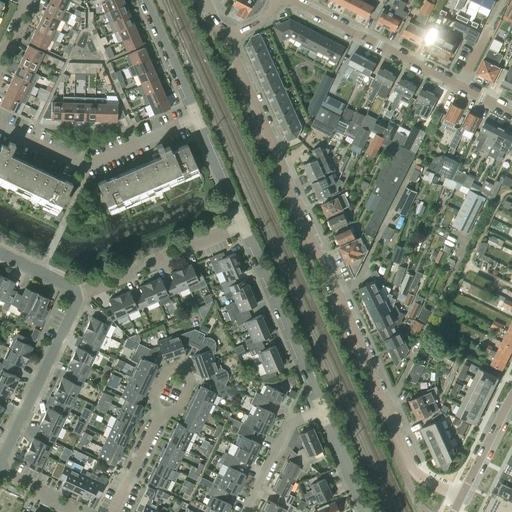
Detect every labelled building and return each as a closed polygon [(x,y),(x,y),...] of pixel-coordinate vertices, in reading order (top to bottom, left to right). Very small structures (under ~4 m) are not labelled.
[(49,0),(48,3),(64,10),(69,0),(49,0)] [(104,0),(104,1),(105,3),(101,4),(104,13),(124,4),(122,0),(104,0)] [(242,19),(243,17),(244,18),(252,0),(234,0),(232,5),(233,5),(234,8),(238,10),(236,13),(237,14),(236,14),(238,15),(238,16),(242,19)] [(349,0),(346,7),(357,12),(363,1),(360,0),(349,0)] [(394,0),(392,4),(388,12),(383,10),(377,22),(378,23),(378,24),(381,26),(382,25),(386,27),(399,2),(394,0)] [(423,15),(430,3),(425,0),(419,13),(423,15)] [(482,0),(480,5),(491,10),(495,0),(482,0)] [(511,0),(503,16),(511,20),(511,0)] [(357,12),(368,18),(374,7),(363,1),(357,12)] [(399,2),(386,27),(390,29),(390,30),(393,32),(394,31),(395,32),(401,19),(397,17),(403,4),(399,2)] [(71,13),(64,10),(48,3),(43,12),(64,22),(66,23),(71,13)] [(430,3),(423,15),(428,18),(434,5),(430,3)] [(104,13),(109,23),(129,14),(124,4),(104,13)] [(43,12),(39,22),(59,31),(64,22),(43,12)] [(407,38),(411,40),(423,15),(419,13),(413,25),(408,23),(402,35),(403,36),(403,37),(406,38),(407,38)] [(133,24),(129,14),(109,23),(108,23),(112,33),(113,33),(133,24)] [(419,44),(420,44),(426,32),(422,29),(428,18),(423,15),(411,40),(415,42),(415,43),(418,44),(419,44)] [(511,22),(500,18),(493,36),(497,38),(501,30),(509,33),(511,25),(511,22)] [(328,60),(336,64),(345,47),(291,19),(274,26),(281,42),(290,38),(301,44),(300,45),(317,54),(318,52),(329,58),(328,60)] [(55,41),(59,31),(39,22),(34,32),(50,39),(55,41)] [(137,34),(133,24),(113,33),(117,43),(121,41),(137,34)] [(466,33),(477,38),(480,33),(468,27),(466,33)] [(427,50),(438,55),(447,36),(437,31),(427,50)] [(50,39),(34,32),(29,42),(45,49),(50,39)] [(246,47),(250,55),(267,48),(260,33),(251,36),(246,47)] [(477,38),(466,33),(463,38),(474,44),(477,38)] [(142,44),(137,34),(121,41),(126,51),(142,44)] [(99,38),(95,40),(100,50),(104,48),(102,46),(108,43),(105,36),(100,39),(99,38)] [(447,36),(438,55),(448,60),(457,41),(447,36)] [(23,56),(39,63),(44,53),(28,45),(23,56)] [(109,46),(104,48),(100,50),(104,61),(114,56),(109,46)] [(127,55),(132,65),(148,58),(143,48),(127,55)] [(271,58),(267,48),(250,55),(254,66),(271,58)] [(489,49),(484,58),(476,74),(477,73),(481,75),(481,76),(485,79),(496,57),(498,53),(489,49)] [(351,82),(355,84),(368,59),(354,52),(348,65),(353,68),(348,78),(352,80),(351,82)] [(23,56),(18,65),(34,73),(39,63),(23,56)] [(496,57),(485,79),(489,81),(490,80),(494,82),(493,83),(494,83),(502,67),(498,66),(501,59),(496,57)] [(132,65),(136,75),(152,68),(148,58),(132,65)] [(254,66),(259,76),(276,69),(271,58),(254,66)] [(376,64),(368,59),(355,84),(360,87),(366,75),(369,77),(376,64)] [(114,72),(112,68),(110,62),(106,64),(108,70),(110,74),(114,72)] [(511,65),(501,85),(501,86),(505,88),(504,89),(508,91),(511,82),(511,63),(511,64),(511,65)] [(38,75),(34,73),(18,65),(13,75),(30,83),(33,85),(38,75)] [(369,99),(373,101),(376,94),(382,84),(389,70),(381,66),(374,79),(370,86),(374,88),(369,99)] [(136,75),(140,85),(157,78),(152,68),(136,75)] [(281,78),(276,69),(259,76),(263,86),(281,78)] [(397,74),(389,70),(382,84),(376,94),(385,99),(391,87),(397,74)] [(316,117),(321,106),(326,95),(334,78),(324,74),(306,112),(316,117)] [(13,75),(9,85),(29,94),(33,85),(30,83),(13,75)] [(394,111),(396,108),(398,103),(410,81),(402,76),(395,90),(399,92),(391,106),(391,109),(390,111),(393,113),(394,111)] [(161,88),(157,78),(140,85),(145,95),(161,88)] [(263,86),(268,96),(285,88),(281,78),(263,86)] [(418,85),(410,81),(398,103),(396,108),(400,110),(405,101),(409,103),(418,85)] [(24,104),(29,94),(9,85),(4,94),(20,102),(24,104)] [(415,113),(418,115),(431,91),(422,87),(413,105),(417,107),(414,113),(415,113)] [(145,95),(149,105),(165,98),(161,88),(145,95)] [(290,99),(285,88),(268,96),(272,106),(290,99)] [(439,96),(431,91),(418,115),(424,118),(429,107),(432,109),(439,96)] [(0,105),(15,113),(20,102),(4,94),(0,103),(0,105)] [(321,106),(340,116),(346,104),(326,95),(321,106)] [(62,120),(73,120),(74,97),(63,97),(63,102),(62,120)] [(84,97),(74,97),(73,120),(83,120),(84,97)] [(95,98),(84,97),(83,120),(94,121),(95,98)] [(94,121),(105,121),(106,103),(106,98),(95,98),(94,121)] [(149,105),(154,115),(170,108),(165,98),(149,105)] [(272,106),(277,117),(294,109),(290,99),(272,106)] [(51,119),(62,120),(63,102),(51,102),(49,102),(41,118),(51,119)] [(117,104),(106,103),(105,121),(116,121),(125,117),(119,103),(117,104)] [(453,104),(452,103),(442,122),(446,124),(444,129),(447,130),(441,142),(449,146),(457,128),(454,127),(463,109),(462,108),(462,109),(459,108),(459,107),(458,106),(458,105),(454,103),(453,104)] [(341,117),(340,116),(321,106),(316,117),(315,119),(335,129),(341,117)] [(342,117),(350,121),(355,111),(346,107),(342,117)] [(299,119),(294,109),(277,117),(281,127),(299,119)] [(36,110),(34,115),(31,120),(35,122),(40,112),(36,110)] [(437,111),(433,119),(439,122),(443,114),(437,111)] [(458,128),(457,128),(449,146),(455,149),(463,133),(462,132),(463,130),(461,130),(462,127),(463,127),(473,132),(481,118),(479,117),(479,116),(476,115),(475,115),(469,112),(462,127),(458,128)] [(352,121),(360,124),(363,117),(355,113),(352,121)] [(347,127),(350,121),(342,117),(338,124),(346,128),(346,127),(347,127)] [(298,137),(303,127),(299,119),(281,127),(288,142),(298,137)] [(372,131),(382,136),(388,125),(377,119),(372,131)] [(494,124),(486,120),(476,140),(479,141),(475,149),(480,151),(481,149),(494,124)] [(355,138),(361,126),(351,121),(345,133),(355,138)] [(392,141),(395,136),(398,128),(389,124),(382,137),(392,141)] [(501,127),(494,124),(481,149),(488,153),(501,127)] [(361,126),(355,138),(352,143),(362,149),(371,131),(361,126)] [(413,126),(408,136),(403,146),(410,150),(409,150),(416,154),(426,133),(426,132),(413,126)] [(509,131),(501,127),(488,153),(488,155),(496,159),(497,155),(499,151),(509,131)] [(392,141),(403,146),(408,136),(397,131),(392,141)] [(501,157),(504,152),(508,154),(511,145),(511,132),(509,131),(499,151),(497,155),(501,157)] [(376,134),(370,147),(377,151),(384,138),(376,134)] [(384,138),(381,145),(392,151),(392,149),(395,143),(384,138)] [(0,183),(59,211),(64,200),(68,200),(68,194),(67,194),(72,184),(63,179),(61,182),(56,180),(57,177),(56,177),(55,179),(41,173),(42,170),(41,170),(40,172),(27,166),(28,163),(27,163),(26,165),(15,160),(18,153),(12,150),(15,144),(9,142),(6,147),(1,144),(0,146),(0,183)] [(392,151),(371,191),(382,196),(392,202),(416,154),(409,150),(405,148),(395,143),(392,149),(392,151)] [(199,172),(187,144),(177,148),(179,151),(173,154),(172,151),(171,151),(169,146),(163,149),(161,144),(155,146),(158,152),(151,155),(154,162),(143,166),(142,164),(141,164),(142,167),(128,173),(127,170),(126,171),(127,173),(113,179),(112,177),(111,177),(112,180),(107,182),(106,179),(96,183),(101,194),(100,194),(100,199),(103,200),(108,211),(199,172)] [(316,159),(304,164),(304,165),(303,165),(305,170),(306,169),(307,172),(331,162),(328,154),(329,149),(324,148),(323,145),(312,150),(316,159)] [(439,173),(446,177),(453,180),(458,170),(461,163),(446,156),(439,173)] [(331,162),(307,172),(309,176),(308,177),(310,181),(311,181),(335,170),(331,162)] [(414,169),(409,180),(415,182),(420,171),(414,169)] [(431,183),(434,174),(426,170),(422,179),(431,183)] [(453,180),(457,182),(463,185),(468,175),(458,170),(453,180)] [(314,188),(316,191),(337,182),(338,179),(337,176),(335,178),(333,174),(312,183),(312,184),(311,184),(313,188),(314,188)] [(468,175),(463,185),(470,189),(473,183),(475,178),(468,175)] [(511,178),(505,176),(503,182),(510,185),(511,180),(511,178)] [(454,190),(455,188),(457,182),(453,180),(446,177),(442,185),(454,190)] [(339,179),(338,179),(337,182),(316,191),(318,195),(316,195),(318,200),(319,199),(320,200),(338,192),(338,187),(341,186),(343,182),(339,179)] [(496,180),(490,192),(496,195),(501,185),(502,183),(496,180)] [(364,181),(360,188),(365,192),(369,184),(364,181)] [(473,183),(470,189),(479,194),(482,188),(481,187),(473,183)] [(417,192),(405,186),(394,210),(406,216),(417,192)] [(482,188),(479,194),(493,201),(496,195),(490,192),(487,190),(482,188)] [(486,198),(469,190),(452,225),(468,234),(486,198)] [(381,197),(371,192),(367,201),(376,205),(381,197)] [(338,198),(322,205),(325,210),(324,211),(326,215),(327,215),(327,216),(345,208),(350,206),(344,194),(338,197),(338,198)] [(364,258),(392,202),(382,196),(362,237),(340,247),(355,279),(364,259),(364,258)] [(346,211),(344,212),(344,211),(328,218),(330,223),(329,224),(332,229),(333,228),(334,230),(349,223),(349,222),(351,222),(346,211)] [(351,227),(335,234),(338,239),(337,240),(339,244),(340,244),(340,245),(356,238),(353,232),(355,231),(353,226),(351,227)] [(382,236),(390,240),(394,230),(387,226),(382,236)] [(496,248),(496,247),(500,249),(504,241),(498,238),(497,240),(490,237),(487,243),(489,244),(496,248)] [(398,245),(392,261),(399,264),(405,248),(398,245)] [(208,258),(211,264),(217,261),(221,271),(240,263),(237,256),(235,256),(234,253),(222,258),(220,253),(208,258)] [(376,262),(371,260),(368,267),(373,270),(376,262)] [(240,263),(221,271),(225,281),(219,284),(222,289),(233,284),(231,279),(243,274),(241,271),(243,270),(240,263)] [(190,264),(180,269),(188,288),(204,281),(199,269),(194,271),(190,264)] [(406,268),(399,266),(393,284),(399,287),(406,268)] [(173,295),(188,288),(180,269),(170,273),(173,280),(168,283),(173,295)] [(375,280),(358,288),(363,298),(379,291),(380,291),(383,285),(383,284),(376,270),(371,273),(375,280)] [(418,272),(413,283),(417,285),(422,274),(418,272)] [(413,277),(406,274),(399,293),(405,295),(413,277)] [(14,282),(2,277),(0,281),(0,299),(4,302),(1,309),(7,311),(16,293),(16,292),(10,289),(14,282)] [(160,278),(149,282),(158,302),(173,295),(168,283),(163,285),(160,278)] [(222,289),(226,299),(232,297),(234,302),(253,293),(250,286),(248,287),(247,284),(246,284),(244,279),(233,284),(222,289)] [(142,294),(137,296),(142,308),(158,302),(149,282),(139,287),(142,294)] [(379,291),(363,298),(369,309),(388,299),(387,298),(391,288),(383,285),(380,291),(379,291)] [(21,309),(27,312),(36,293),(35,292),(36,291),(32,288),(27,287),(27,288),(25,288),(21,296),(16,293),(7,311),(18,316),(21,309)] [(129,291),(118,296),(127,315),(142,308),(137,296),(132,298),(129,291)] [(34,315),(30,322),(41,327),(49,308),(44,306),(48,298),(46,298),(47,296),(43,294),(38,292),(38,294),(36,293),(27,312),(34,315)] [(231,322),(235,320),(246,315),(244,310),(256,305),(255,301),(257,300),(253,293),(234,302),(231,303),(233,308),(226,311),(231,322)] [(408,293),(404,304),(410,307),(414,296),(408,293)] [(111,322),(127,315),(118,296),(108,300),(111,307),(102,311),(102,312),(111,322)] [(369,309),(373,319),(390,311),(387,306),(390,305),(388,299),(369,309)] [(415,301),(414,304),(409,315),(415,318),(422,304),(415,301)] [(511,308),(511,305),(504,302),(502,305),(511,310),(511,308)] [(390,312),(390,311),(373,319),(379,329),(398,320),(397,318),(400,314),(396,306),(394,305),(390,312)] [(86,327),(104,336),(111,322),(102,312),(98,320),(91,317),(86,327)] [(379,329),(384,340),(400,332),(397,326),(402,323),(401,321),(405,315),(401,312),(400,314),(397,318),(398,320),(379,329)] [(426,314),(422,312),(419,319),(426,322),(427,318),(426,314)] [(249,320),(246,315),(235,320),(238,325),(243,323),(248,333),(267,324),(264,317),(262,318),(260,315),(249,320)] [(418,335),(423,324),(416,320),(410,331),(418,335)] [(245,342),(248,350),(260,345),(258,341),(269,335),(268,332),(270,331),(267,324),(248,333),(250,338),(245,342)] [(88,340),(86,345),(97,351),(104,336),(86,327),(81,337),(88,340)] [(191,342),(194,343),(199,332),(194,329),(193,330),(188,341),(191,342)] [(178,334),(167,338),(174,357),(181,355),(180,353),(184,351),(182,345),(187,343),(188,341),(193,330),(192,330),(178,335),(178,334)] [(511,346),(511,333),(507,331),(502,342),(511,346)] [(199,346),(199,345),(203,337),(204,334),(199,332),(194,343),(196,344),(199,346)] [(407,334),(402,337),(400,332),(384,340),(389,350),(405,343),(404,341),(410,338),(407,334)] [(16,333),(9,348),(27,357),(32,347),(25,344),(28,339),(16,333)] [(35,342),(37,336),(31,334),(29,339),(35,342)] [(203,337),(199,345),(199,346),(197,348),(199,354),(193,356),(194,359),(192,360),(195,367),(215,360),(212,354),(215,353),(214,349),(215,346),(215,345),(214,344),(214,342),(213,340),(211,339),(209,338),(207,337),(203,337)] [(167,338),(156,341),(163,359),(166,358),(167,360),(174,357),(167,338)] [(511,346),(502,342),(496,352),(508,358),(511,350),(511,346)] [(405,343),(389,350),(396,366),(409,350),(405,343)] [(136,349),(147,354),(150,349),(138,344),(136,349)] [(243,344),(234,345),(236,354),(245,352),(243,344)] [(90,366),(97,351),(86,345),(84,350),(77,347),(72,357),(90,366)] [(260,345),(248,350),(251,356),(257,354),(261,363),(280,355),(277,348),(275,349),(274,345),(262,350),(260,345)] [(9,348),(1,363),(13,369),(15,364),(22,367),(27,357),(9,348)] [(137,363),(135,367),(153,376),(157,369),(155,368),(156,365),(145,359),(147,354),(136,349),(133,354),(132,353),(129,359),(137,363)] [(452,355),(441,349),(440,360),(451,366),(454,361),(451,360),(452,355)] [(489,355),(494,357),(491,364),(502,369),(508,358),(496,352),(491,350),(490,353),(489,355)] [(280,355),(261,363),(255,366),(259,376),(262,382),(262,381),(272,382),(275,381),(271,371),(283,366),(281,363),(283,362),(280,355)] [(74,371),(71,376),(83,381),(90,366),(72,357),(67,367),(74,371)] [(462,360),(462,359),(458,358),(443,394),(447,395),(450,388),(462,360)] [(217,366),(215,360),(195,367),(197,374),(199,374),(201,377),(212,373),(215,380),(216,381),(225,385),(227,379),(228,377),(228,375),(227,373),(226,371),(224,370),(223,369),(221,368),(220,365),(217,366)] [(406,379),(417,384),(426,366),(416,361),(406,379)] [(0,381),(13,388),(18,377),(11,374),(13,369),(1,363),(0,362),(0,381)] [(153,376),(135,367),(132,373),(127,371),(126,371),(125,374),(130,377),(147,385),(148,382),(150,383),(153,376)] [(475,378),(493,387),(498,378),(479,369),(475,378)] [(76,396),(83,381),(71,376),(69,381),(62,377),(57,387),(76,396)] [(145,388),(147,385),(130,377),(125,387),(144,395),(147,389),(145,388)] [(493,387),(475,378),(470,387),(489,396),(493,387)] [(0,381),(0,396),(1,394),(8,398),(13,388),(0,381)] [(216,381),(214,386),(226,392),(228,386),(225,385),(216,381)] [(253,398),(264,403),(267,398),(278,404),(280,400),(282,401),(287,391),(279,387),(278,390),(266,385),(261,395),(256,392),(253,398)] [(226,392),(214,386),(212,391),(200,386),(198,389),(196,388),(193,395),(212,404),(217,394),(223,397),(225,394),(226,392)] [(226,392),(225,394),(231,397),(234,389),(228,386),(226,392)] [(429,392),(422,395),(410,401),(412,405),(411,406),(413,410),(435,400),(436,399),(437,388),(436,386),(428,390),(429,392)] [(59,401),(57,406),(68,411),(76,396),(57,387),(52,398),(59,401)] [(141,402),(144,395),(125,387),(121,396),(142,406),(138,404),(139,401),(141,402)] [(470,387),(465,396),(484,406),(489,396),(470,387)] [(192,403),(191,406),(208,414),(212,404),(193,395),(190,402),(192,403)] [(125,399),(120,408),(137,416),(142,406),(121,396),(120,397),(125,399)] [(465,396),(461,405),(480,415),(484,406),(465,396)] [(252,416),(271,425),(274,418),(272,417),(273,414),(262,408),(264,403),(253,398),(250,403),(256,406),(252,416)] [(439,408),(435,400),(413,410),(415,415),(416,414),(418,419),(437,410),(439,408)] [(443,405),(440,410),(446,413),(449,408),(443,405)] [(480,415),(461,405),(456,415),(475,424),(480,415)] [(61,427),(68,411),(57,406),(55,411),(48,408),(43,418),(61,427)] [(203,424),(208,414),(191,406),(189,409),(187,408),(184,415),(203,424)] [(137,416),(120,408),(116,418),(130,424),(132,426),(135,427),(138,421),(135,420),(137,416)] [(433,422),(440,419),(441,419),(445,414),(440,410),(435,416),(431,418),(433,422)] [(240,424),(238,428),(249,433),(251,428),(264,434),(265,431),(267,432),(271,425),(252,416),(248,414),(245,421),(244,420),(242,423),(241,423),(240,424)] [(183,422),(182,425),(181,425),(194,431),(194,432),(198,434),(203,424),(184,415),(181,421),(183,422)] [(45,431),(42,436),(54,442),(61,427),(43,418),(38,428),(45,431)] [(111,428),(128,436),(132,426),(116,418),(111,428)] [(458,426),(460,420),(455,418),(452,423),(458,426)] [(426,438),(445,429),(440,419),(421,428),(426,438)] [(463,435),(468,424),(463,421),(457,432),(463,435)] [(177,423),(172,433),(190,441),(194,432),(194,431),(181,425),(182,425),(177,423)] [(242,436),(237,446),(256,455),(259,449),(257,448),(259,445),(246,439),(249,433),(238,428),(238,429),(233,426),(230,432),(236,434),(236,433),(242,436)] [(111,428),(106,437),(123,445),(128,436),(111,428)] [(296,454),(299,456),(309,465),(311,463),(316,461),(315,461),(323,457),(320,450),(321,450),(312,428),(309,429),(309,428),(301,432),(301,433),(299,434),(305,448),(298,451),(296,454)] [(426,438),(430,447),(449,438),(445,429),(426,438)] [(185,451),(190,441),(172,433),(168,443),(185,451)] [(47,457),(54,442),(42,436),(40,441),(33,438),(28,448),(47,457)] [(106,437),(102,447),(119,455),(123,445),(106,437)] [(449,438),(430,447),(434,457),(438,455),(453,448),(453,447),(449,438)] [(168,443),(163,452),(180,461),(185,451),(168,443)] [(227,453),(224,458),(235,464),(238,459),(249,464),(251,461),(253,462),(256,455),(237,446),(233,456),(227,453)] [(71,450),(64,447),(62,453),(68,456),(71,450)] [(119,455),(102,447),(97,457),(114,465),(119,455)] [(438,455),(434,457),(439,468),(443,466),(443,467),(444,467),(444,468),(445,468),(445,469),(446,469),(446,468),(447,468),(448,467),(448,466),(456,451),(455,451),(456,451),(456,450),(456,449),(456,448),(455,447),(454,447),(453,447),(453,448),(438,455)] [(39,472),(47,457),(28,448),(23,458),(30,462),(28,467),(39,472)] [(163,452),(158,462),(176,470),(180,461),(163,452)] [(286,459),(279,474),(294,482),(300,469),(306,472),(309,465),(299,456),(295,463),(286,459)] [(233,469),(235,464),(224,458),(222,464),(227,467),(223,476),(242,485),(245,478),(243,477),(245,474),(233,469)] [(71,491),(80,472),(80,471),(82,467),(67,459),(62,471),(67,473),(61,485),(65,486),(64,488),(71,491)] [(61,471),(64,466),(57,462),(54,468),(61,471)] [(158,462),(154,472),(171,480),(176,470),(158,462)] [(511,474),(504,470),(499,479),(511,485),(511,474)] [(71,491),(80,496),(89,477),(91,474),(86,471),(84,474),(80,472),(71,491)] [(166,490),(171,480),(154,472),(152,476),(149,475),(146,481),(166,490)] [(238,492),(242,485),(223,476),(217,474),(212,485),(207,483),(206,487),(210,489),(221,494),(223,489),(235,495),(236,491),(238,492)] [(277,499),(280,500),(290,505),(294,497),(288,494),(294,482),(279,474),(271,489),(280,493),(277,499)] [(99,496),(107,478),(102,476),(101,478),(96,476),(94,479),(89,477),(80,496),(87,499),(88,497),(92,499),(94,493),(99,496)] [(323,478),(318,481),(316,476),(307,479),(310,484),(309,485),(311,490),(303,494),(304,497),(327,488),(327,487),(327,486),(326,482),(325,483),(323,478)] [(511,485),(499,479),(494,490),(511,498),(511,485)] [(153,511),(155,508),(150,506),(154,490),(147,487),(137,507),(142,509),(140,511),(153,511)] [(206,487),(203,492),(208,495),(203,504),(208,507),(219,511),(228,511),(230,509),(229,508),(230,504),(219,499),(221,494),(210,489),(206,487)] [(327,488),(304,497),(308,507),(331,497),(329,492),(330,492),(328,488),(327,488)] [(511,511),(511,498),(494,490),(487,503),(482,511),(511,511)] [(264,504),(261,510),(264,511),(291,511),(294,507),(290,505),(280,500),(278,505),(267,500),(265,504),(264,504)] [(327,506),(326,504),(317,508),(318,511),(337,511),(338,511),(339,511),(337,506),(336,507),(334,503),(327,506)]
